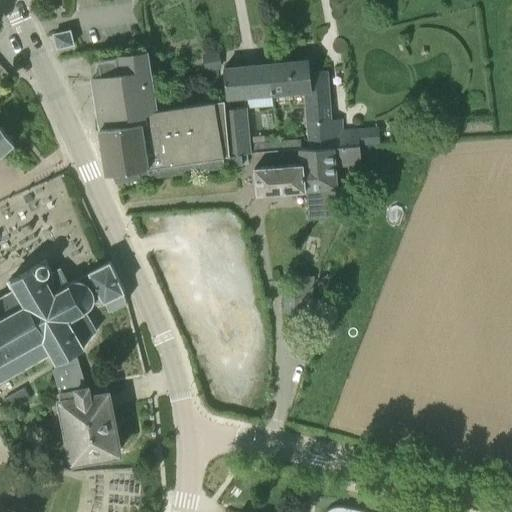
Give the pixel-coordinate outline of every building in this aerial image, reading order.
[(57,48),(74,44),(70,30),(54,34),(57,48)] [(121,74),(151,69),(148,51),(118,56),(121,74)] [(329,117),(325,78),(308,78),(307,61),(269,65),(271,93),(272,96),(304,92),(305,118),(329,117)] [(272,96),(271,93),(269,65),(223,69),(226,100),(272,96)] [(158,110),(151,69),(121,74),(92,79),(98,121),(105,120),(114,118),(147,112),(158,110)] [(226,108),(226,100),(214,101),(158,111),(158,110),(147,112),(154,166),(230,155),(227,112),(227,108),(226,108)] [(227,108),(227,112),(230,155),(241,153),(249,153),(244,107),(227,108)] [(147,112),(114,118),(105,120),(106,127),(99,128),(107,174),(112,173),(154,166),(147,112)] [(330,119),(329,117),(305,118),(307,148),(335,146),(346,144),(359,143),(379,140),(377,127),(342,129),(341,118),(330,119)] [(0,155),(14,143),(0,125),(0,155)] [(362,178),(359,143),(346,144),(335,146),(307,148),(298,149),(299,164),(254,168),(257,193),(335,187),(333,163),(348,162),(349,179),(362,178)] [(112,173),(116,183),(242,164),(241,153),(230,155),(154,166),(112,173)] [(110,261),(73,281),(69,284),(60,268),(53,272),(45,259),(7,281),(12,289),(4,295),(0,296),(0,383),(52,354),(57,363),(58,362),(73,354),(84,347),(80,340),(96,331),(85,310),(90,306),(93,300),(104,301),(109,311),(128,301),(124,290),(110,261)] [(327,318),(329,299),(286,295),(284,314),(327,318)] [(81,369),(73,354),(58,362),(60,368),(55,369),(61,391),(60,392),(72,461),(118,452),(107,393),(91,396),(87,378),(83,379),(81,369)]
